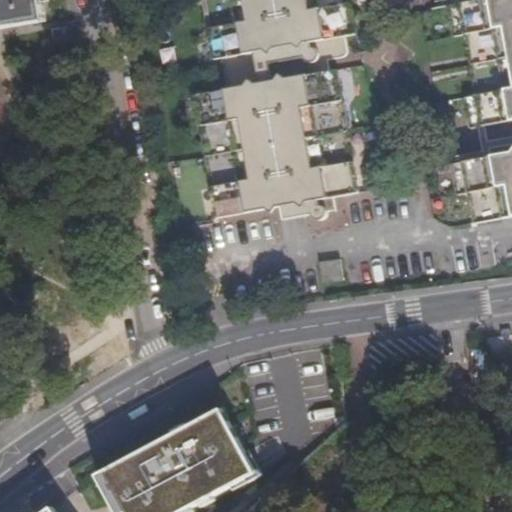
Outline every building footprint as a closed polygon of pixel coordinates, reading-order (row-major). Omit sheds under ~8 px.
[(0,0),(0,13),(2,27),(48,19),(45,2),(51,1),(51,0),(0,0)] [(208,0),(221,70),(227,70),(234,100),(202,106),(224,231),(309,215),(323,213),(323,218),(325,218),(328,218),(331,220),(333,223),(339,222),(338,210),(366,205),(343,81),(335,82),(305,88),(302,69),(309,55),(317,54),(318,60),(322,61),(324,64),(325,65),(333,65),(334,70),(347,68),(350,66),(352,63),(353,60),(351,48),(362,46),(353,0),(208,0)] [(511,0),(491,0),(493,12),(457,19),(462,50),(474,48),(485,110),(474,113),(479,142),(511,136),(511,151),(498,155),(495,160),(495,170),(459,177),(465,209),(478,207),(484,237),(511,232),(511,0)] [(335,82),(334,70),(333,65),(325,65),(324,64),(322,61),(318,60),(317,54),(309,55),(302,69),(305,88),(335,82)] [(309,215),(311,227),(318,226),(319,223),(320,220),(323,218),(323,213),(309,215)] [(328,218),(325,218),(323,218),(320,220),(319,223),(318,226),(320,229),(323,231),(327,231),(330,229),(332,227),(333,223),(331,220),(328,218)] [(177,273),(189,271),(184,246),(171,248),(177,273)] [(320,267),(323,285),(344,283),(341,264),(320,267)] [(103,480),(120,511),(198,511),(265,477),(230,412),(103,480)]
